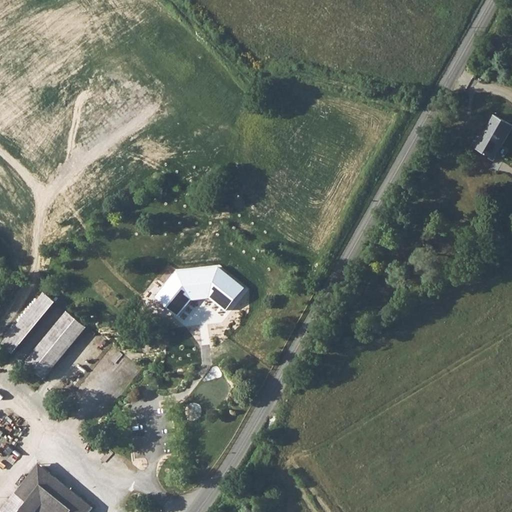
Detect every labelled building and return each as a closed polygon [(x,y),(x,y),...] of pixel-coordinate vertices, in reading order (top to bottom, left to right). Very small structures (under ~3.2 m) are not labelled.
[(511,124),(495,115),(477,150),(497,160),(511,130),(511,124)] [(158,294),(162,296),(166,301),(165,307),(166,308),(171,304),(180,311),(186,303),(192,297),(213,295),(227,306),(234,298),(238,301),(238,293),(244,285),(221,265),(206,266),(205,255),(203,256),(197,252),(194,257),(190,257),(191,269),(178,270),(171,278),(167,283),(158,294)] [(57,303),(44,293),(0,345),(0,348),(11,358),(57,303)] [(87,327),(67,312),(24,366),(43,382),(87,327)] [(5,511),(35,511),(36,511),(44,502),(56,511),(88,511),(94,506),(38,462),(1,509),(5,511)]
